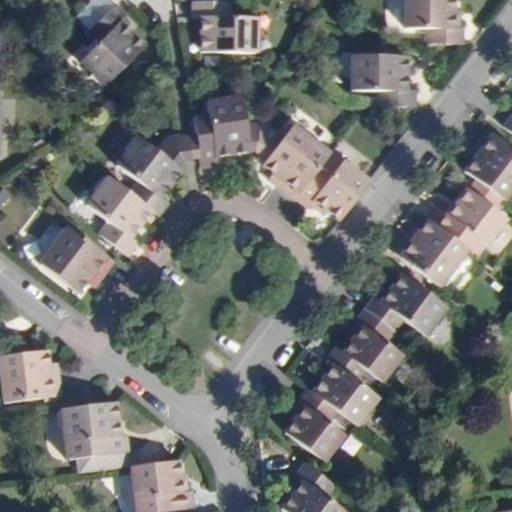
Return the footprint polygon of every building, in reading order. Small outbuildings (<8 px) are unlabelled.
[(258,48),(258,15),(232,15),(231,0),(196,0),(197,15),(204,15),(205,48),(258,48)] [(453,20),(452,0),(405,0),(406,20),(427,20),(427,37),(464,37),(464,20),(453,20)] [(97,42),(118,24),(123,20),(113,7),(87,30),(97,42)] [(141,50),(118,24),(97,42),(76,60),(99,87),(141,50)] [(408,81),(408,47),(353,46),(353,81),(380,81),(380,99),(415,99),(415,81),(408,81)] [(246,126),(241,95),(207,99),(210,126),(194,128),(195,134),(198,158),(199,163),(217,161),(216,154),(250,151),(246,126)] [(511,109),(510,111),(504,107),(494,121),(511,134),(511,109)] [(318,164),(330,149),(293,122),(280,138),(264,159),(262,161),(279,174),(274,181),(294,196),(295,194),(318,164)] [(252,150),(261,125),(246,126),(250,151),(252,150)] [(264,159),(280,138),(261,125),(252,150),(264,159)] [(492,196),(511,167),(511,152),(474,125),(460,144),(467,149),(454,167),(465,175),(492,196)] [(198,158),(195,134),(188,135),(174,137),(177,160),(192,159),(198,158)] [(156,197),(177,170),(173,167),(154,152),(133,136),(111,163),(133,180),(123,193),(147,211),(152,214),(162,201),(156,197)] [(177,160),(174,137),(166,138),(154,152),(173,167),(177,160)] [(340,215),(370,176),(345,159),(333,175),(318,164),(295,194),(311,205),(316,198),(340,215)] [(476,240),(502,203),(492,196),(465,175),(457,186),(455,184),(437,210),(431,206),(421,220),(449,241),(459,228),(476,240)] [(125,237),(147,211),(123,193),(101,176),(80,203),(103,221),(93,233),(122,255),(132,243),(125,237)] [(421,220),(416,217),(404,233),(398,228),(382,249),(427,282),(455,245),(449,241),(421,220)] [(90,285),(107,263),(61,226),(30,264),(69,294),(82,278),(90,285)] [(415,330),(435,303),(390,270),(370,297),(365,293),(355,307),(384,328),(394,315),(415,330)] [(375,340),(384,328),(355,307),(345,319),(352,324),(332,350),(356,367),(372,379),(391,352),(375,340)] [(368,397),(346,380),(356,367),(332,350),(328,347),(318,360),(323,364),(303,390),(330,410),(348,423),(368,397)] [(55,398),(51,375),(45,376),(41,354),(0,360),(0,403),(0,405),(55,398)] [(320,423),(330,410),(303,390),(298,387),(288,400),(297,407),(279,430),(317,459),(336,435),(320,423)] [(125,472),(120,439),(115,440),(110,406),(55,413),(62,464),(73,462),(76,478),(125,472)] [(180,497),(175,461),(172,465),(129,471),(134,503),(154,501),(154,511),(188,511),(186,496),(180,497)] [(335,511),(317,498),(327,484),(297,462),(287,476),(293,481),(273,508),(278,511),(335,511)]
